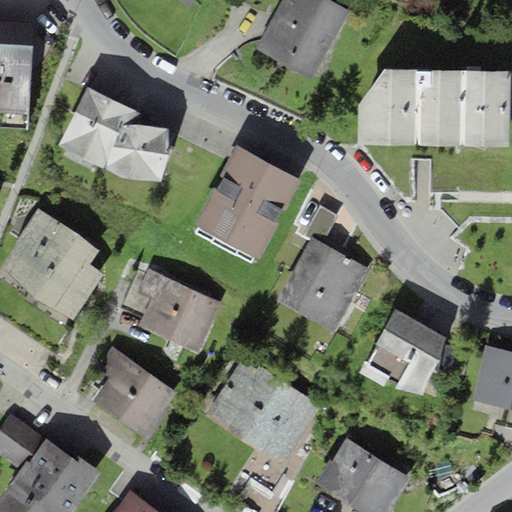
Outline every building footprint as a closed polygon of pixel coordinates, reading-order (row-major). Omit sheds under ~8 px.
[(197,0),(180,0),(192,8),(197,0)] [(284,0),(257,52),(311,80),(349,9),(331,0),(284,0)] [(0,125),(27,128),(34,23),(0,20),(0,125)] [(509,145),(511,70),(384,68),(359,104),(358,144),(509,145)] [(140,113),(86,87),(57,144),(107,169),(161,180),(167,129),(138,122),(140,113)] [(258,258),(300,180),(237,146),(195,223),(258,258)] [(99,251),(38,210),(17,240),(5,270),(34,299),(72,320),(103,276),(89,264),(99,251)] [(333,331),(369,268),(312,236),(277,299),(333,331)] [(138,326),(167,340),(191,289),(149,269),(138,293),(151,299),(138,326)] [(191,289),(167,340),(197,354),(221,304),(191,289)] [(448,338),(396,307),(376,343),(380,345),(368,366),(397,384),(395,388),(420,394),(448,338)] [(511,410),(511,403),(511,351),(486,345),(473,400),(511,410)] [(144,437),(175,393),(122,356),(91,400),(144,437)] [(283,465),(319,405),(242,358),(206,418),(283,465)] [(0,455),(22,471),(46,439),(12,414),(0,430),(0,455)] [(391,511),(412,479),(347,438),(318,485),(361,511),(391,511)] [(77,462),(46,439),(22,471),(0,500),(0,511),(1,511),(73,511),(101,472),(81,458),(77,462)] [(157,511),(131,493),(117,511),(157,511)]
